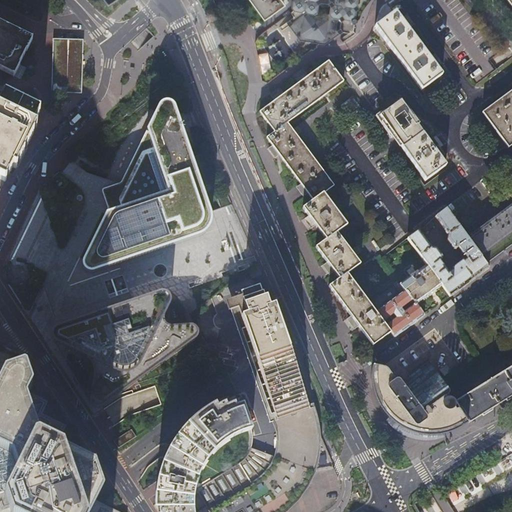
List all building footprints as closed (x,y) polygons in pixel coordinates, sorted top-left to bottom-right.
[(251,0),(263,16),(283,1),(282,0),(251,0)] [(295,0),(293,2),(292,10),(293,11),(294,13),(290,15),(294,20),(279,30),(282,34),(289,29),(300,43),(319,44),(324,45),(342,31),(349,33),(340,39),(343,43),(356,33),(353,30),(354,23),(357,21),(354,18),(356,10),(359,8),(357,5),(357,0),(295,0)] [(375,26),(422,89),(432,82),(442,74),(395,11),(375,26)] [(0,68),(15,76),(20,65),(20,64),(26,51),(27,52),(32,40),(0,23),(0,68)] [(83,40),(53,39),(52,92),(82,93),(83,54),(83,40)] [(275,132),(287,123),(343,81),(328,61),(303,80),(279,97),(259,112),(275,132)] [(508,147),(511,144),(511,89),(482,112),(508,147)] [(33,125),(40,111),(4,94),(0,103),(0,178),(5,181),(12,167),(16,168),(21,157),(36,126),(33,125)] [(159,104),(147,131),(166,192),(105,214),(80,263),(80,268),(81,270),(82,272),(84,274),(87,274),(89,274),(106,268),(195,238),(199,236),(204,234),(206,232),(209,227),(211,224),(211,220),(211,216),(211,213),(172,103),(171,101),(168,100),(164,100),(160,102),(159,104)] [(420,135),(400,107),(383,120),(402,147),(420,135)] [(313,201),(324,193),(333,186),(287,123),(275,132),(267,137),(276,149),(304,188),(313,201)] [(437,153),(423,134),(403,148),(426,180),(446,166),(437,153)] [(326,239),(336,232),(347,225),(324,193),(313,201),(303,208),(312,220),(326,239)] [(468,239),(481,256),(511,233),(511,205),(493,220),(491,218),(486,222),(488,224),(468,239)] [(450,296),(489,267),(486,263),(481,256),(468,239),(446,209),(435,217),(448,235),(447,236),(447,240),(453,248),(457,249),(458,247),(467,259),(464,261),(463,260),(462,260),(452,267),(452,268),(452,270),(448,273),(440,261),(441,260),(441,256),(436,249),(432,248),(431,249),(418,230),(407,238),(427,265),(450,296)] [(431,220),(422,227),(424,230),(427,231),(433,226),(434,224),(431,220)] [(339,279),(346,273),(359,264),(336,232),(326,239),(316,247),(330,266),(339,279)] [(201,240),(190,262),(196,265),(208,243),(201,240)] [(415,304),(423,316),(450,296),(427,265),(416,273),(412,267),(407,271),(411,277),(400,285),(412,301),(415,304)] [(346,273),(339,279),(329,287),(354,320),(373,345),(391,332),(386,326),(383,322),(376,313),(374,315),(346,273)] [(183,280),(171,284),(173,291),(185,287),(183,280)] [(261,458),(250,450),(248,453),(246,456),(243,459),(238,463),(194,491),(193,495),(193,497),(193,501),(193,505),(193,509),(193,511),(276,511),(284,507),(288,504),(299,492),(301,489),(311,472),(315,461),(316,452),(316,446),(316,437),(315,430),(312,417),(309,409),(274,304),(269,306),(266,297),(265,297),(263,290),(261,291),(259,284),(240,291),(242,295),(235,297),(276,421),(280,432),(282,436),(282,441),(282,444),(282,450),(280,456),(277,461),(273,468),(261,458)] [(391,332),(395,337),(423,316),(415,304),(413,305),(414,306),(411,308),(410,306),(407,308),(405,305),(412,301),(400,285),(396,288),(401,294),(376,313),(383,322),(394,314),(397,319),(386,326),(391,332)] [(169,292),(167,291),(166,291),(161,291),(53,328),(51,330),(50,333),(50,335),(50,338),(52,340),(117,372),(122,373),(125,373),(128,373),(132,371),(135,369),(137,367),(141,362),(171,301),(172,298),(171,295),(169,293),(169,292)] [(452,433),(468,422),(455,402),(430,360),(398,380),(397,378),(395,378),(394,380),(388,372),(386,370),(379,366),(373,365),(372,378),(375,395),(380,409),(384,416),(388,421),(391,424),(394,428),(400,432),(404,434),(411,437),(417,438),(422,439),(427,439),(432,439),(437,438),(442,437),(452,433)] [(455,402),(468,422),(511,395),(511,366),(490,380),(455,402)] [(120,511),(96,499),(103,486),(94,462),(81,455),(84,448),(60,436),(66,425),(42,413),(48,401),(29,392),(32,387),(25,369),(22,367),(3,374),(0,379),(0,511),(120,511)] [(193,511),(193,509),(193,505),(193,501),(193,497),(193,495),(194,491),(238,463),(243,459),(246,456),(248,453),(250,450),(252,444),(252,440),(252,433),(251,428),(242,404),(235,407),(233,403),(225,407),(224,403),(216,407),(214,404),(197,415),(194,418),(180,432),(177,436),(167,454),(164,461),(158,483),(156,499),(156,503),(161,504),(161,508),(161,511),(193,511)] [(118,448),(136,436),(131,429),(113,440),(118,448)]
